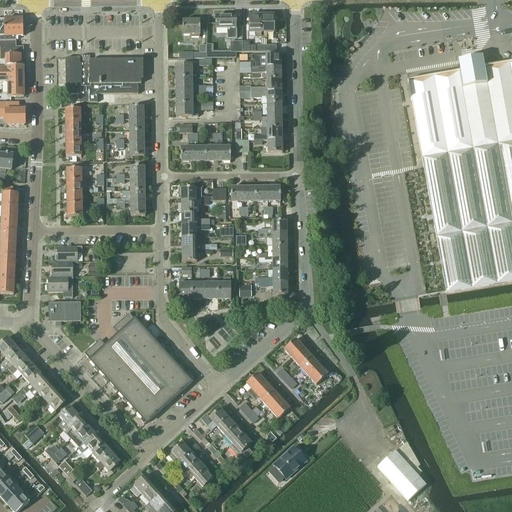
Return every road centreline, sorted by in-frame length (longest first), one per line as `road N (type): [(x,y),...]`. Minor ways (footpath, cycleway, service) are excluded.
road 1 (residential): [(222,388),(161,321),(160,232)]
road 2 (residential): [(150,456),(29,324)]
road 3 (residential): [(161,176),(159,1)]
road 4 (residential): [(298,175),(297,0)]
road 5 (residential): [(36,139),(38,1)]
road 6 (residential): [(161,176),(298,175)]
road 7 (residential): [(304,311),(298,175)]
road 8 (residential): [(32,234),(160,232)]
road 9 (tertiary): [(38,1),(159,1)]
